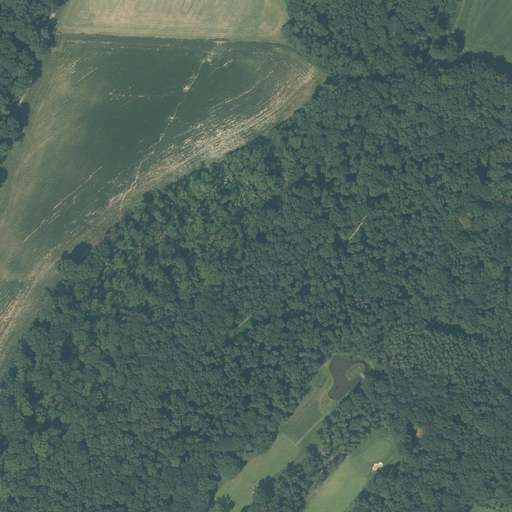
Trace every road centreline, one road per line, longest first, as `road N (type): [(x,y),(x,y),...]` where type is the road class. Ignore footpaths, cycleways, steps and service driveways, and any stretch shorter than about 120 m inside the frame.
road 1 (track): [(97,511),(135,499),(211,451),(319,343),(386,337),(488,152),(502,92)]
road 2 (track): [(58,0),(0,158)]
